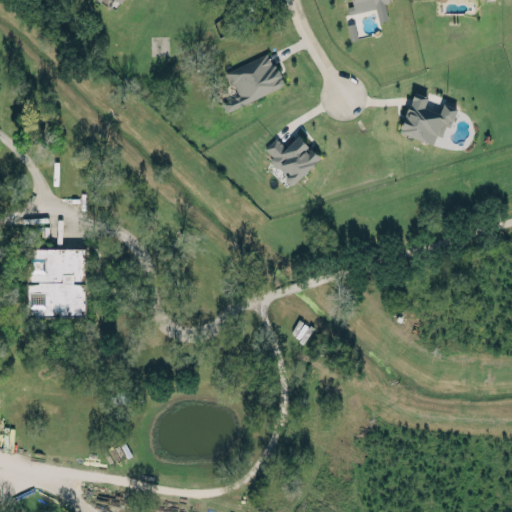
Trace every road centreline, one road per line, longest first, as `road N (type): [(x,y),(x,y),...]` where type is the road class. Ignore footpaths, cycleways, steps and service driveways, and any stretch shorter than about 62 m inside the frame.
road 1 (residential): [(263,301),(291,371),(282,437),(254,476),(208,498),(45,461),(0,500)]
road 2 (residential): [(511,224),(263,301)]
